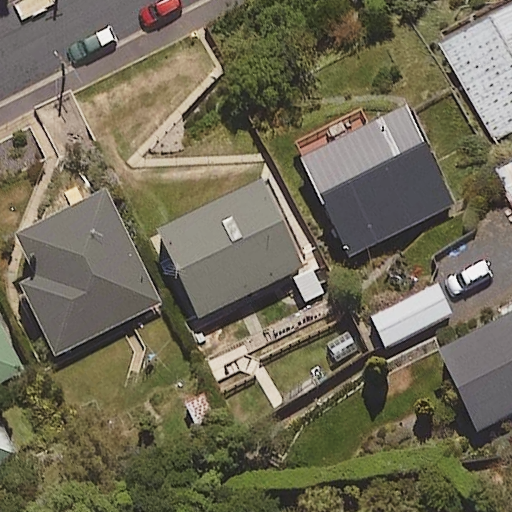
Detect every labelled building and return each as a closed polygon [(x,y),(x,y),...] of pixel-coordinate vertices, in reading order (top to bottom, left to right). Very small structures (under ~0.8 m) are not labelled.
[(511,5),(441,43),(492,142),(511,131),(511,5)] [(295,144),(351,256),(458,204),(410,106),(374,124),(366,109),(295,144)] [(511,163),(497,171),(511,200),(511,163)] [(160,234),(200,318),(306,267),(266,183),(160,234)] [(19,271),(60,355),(161,306),(107,195),(21,236),(34,264),(19,271)] [(316,264),(290,276),(305,309),(332,297),(316,264)] [(453,315),(439,286),(373,318),(386,347),(453,315)] [(441,351),(482,430),(511,415),(511,306),(502,311),(506,318),(441,351)] [(0,466),(20,456),(0,416),(0,384),(23,372),(0,325),(0,466)]
